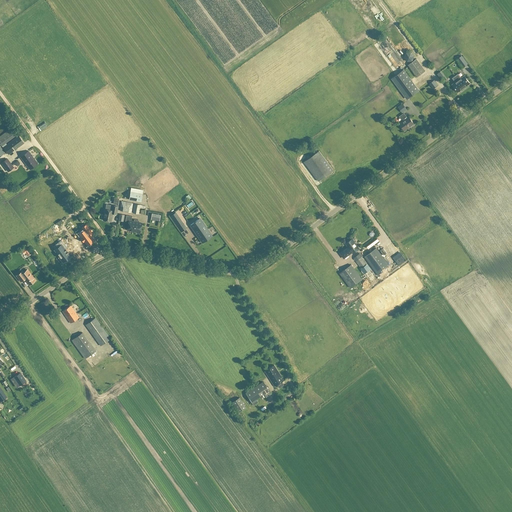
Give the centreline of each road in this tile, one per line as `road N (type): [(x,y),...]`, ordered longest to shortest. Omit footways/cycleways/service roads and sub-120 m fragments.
road 1 (tertiary): [(116,251),(224,271),(257,267),(511,80)]
road 2 (track): [(120,252),(207,370),(242,395),(249,428),(310,511)]
road 3 (unclassified): [(116,251),(0,95)]
road 4 (tertiary): [(0,324),(116,251)]
